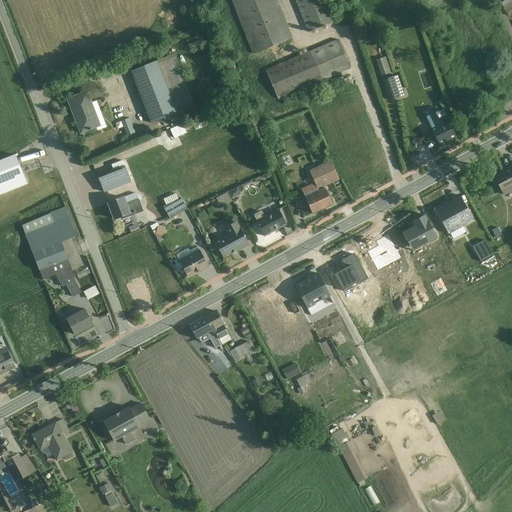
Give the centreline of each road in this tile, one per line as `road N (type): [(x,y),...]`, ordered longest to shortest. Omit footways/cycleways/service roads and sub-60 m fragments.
road 1 (secondary): [(511,134),(130,343)]
road 2 (residential): [(130,343),(0,6)]
road 3 (secondary): [(0,412),(130,343)]
